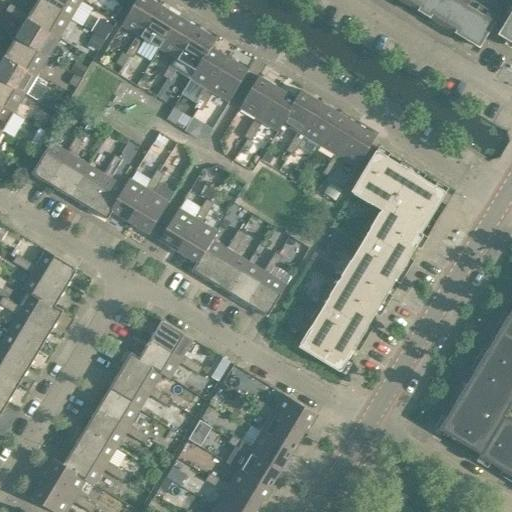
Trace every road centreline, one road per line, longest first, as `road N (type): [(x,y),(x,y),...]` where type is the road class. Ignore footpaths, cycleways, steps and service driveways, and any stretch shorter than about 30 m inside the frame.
road 1 (residential): [(505,199),(187,0)]
road 2 (residential): [(371,417),(126,276)]
road 3 (tertiary): [(371,417),(505,199)]
road 4 (residential): [(0,486),(126,276)]
road 5 (residential): [(511,99),(350,0)]
road 6 (residential): [(511,506),(371,417)]
road 7 (residential): [(126,276),(0,199)]
